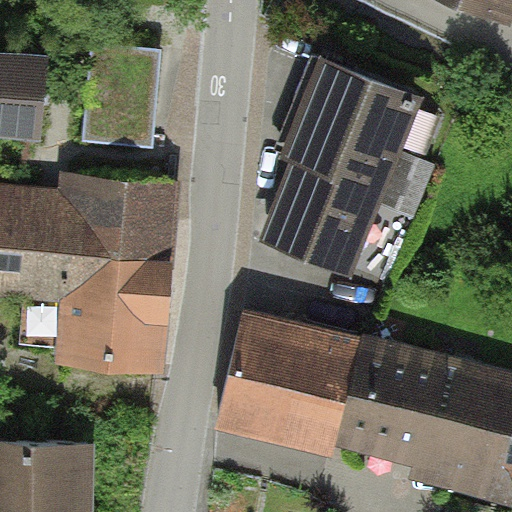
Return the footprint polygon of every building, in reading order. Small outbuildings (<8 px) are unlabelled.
[(511,0),(469,0),(507,16),(511,4),(511,0)] [(94,133),(162,135),(165,35),(96,34),(94,133)] [(41,58),(0,55),(0,138),(36,141),(41,58)] [(413,88),(330,57),(267,226),(350,257),(413,88)] [(52,190),(0,185),(0,290),(58,294),(53,371),(161,378),(175,178),(54,169),(52,190)] [(331,441),(355,342),(243,315),(219,414),(331,441)] [(511,379),(364,339),(340,428),(511,475),(511,379)] [(0,511),(84,511),(86,448),(0,445),(0,511)]
